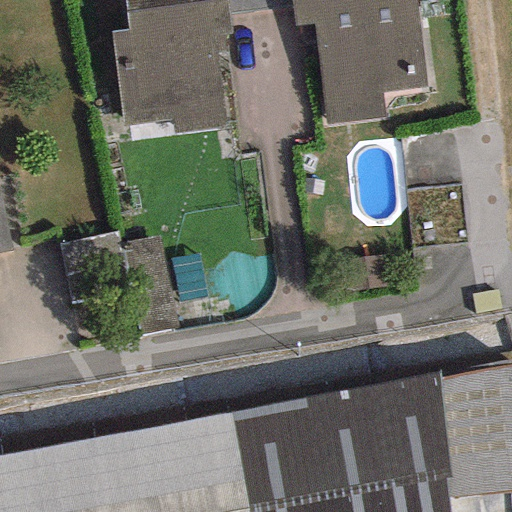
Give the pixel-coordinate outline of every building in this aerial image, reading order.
[(123,0),(128,31),(107,34),(121,129),(169,122),(171,136),(224,129),(214,55),(227,53),(224,36),(230,35),(227,16),(224,0),(123,0)] [(224,0),(227,16),(291,7),(289,0),(224,0)] [(289,0),(291,7),(293,27),(311,25),(325,125),(384,117),(381,93),(425,87),(413,0),(289,0)] [(0,254),(11,252),(0,199),(0,254)] [(160,229),(68,244),(78,308),(170,293),(160,229)] [(511,366),(0,456),(0,511),(448,511),(447,498),(511,490),(511,366)]
